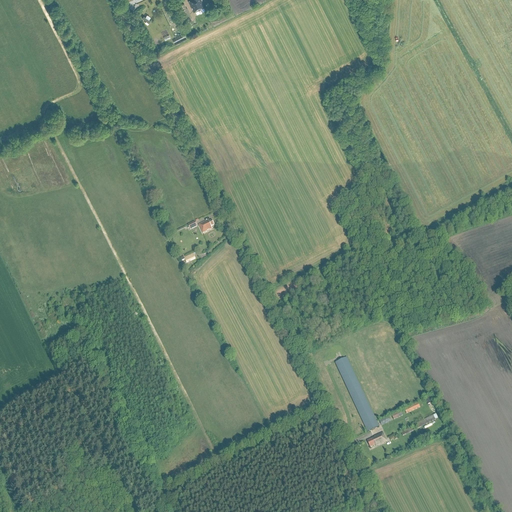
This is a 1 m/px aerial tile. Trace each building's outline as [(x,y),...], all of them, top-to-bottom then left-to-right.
[(190,0),(188,1),(193,11),(205,6),(201,0),(190,0)] [(184,3),(176,7),(183,21),(191,17),(187,7),(186,8),(184,3)] [(211,227),(214,225),(212,220),(208,222),(208,221),(199,225),(203,233),(212,229),(211,227)] [(197,227),(195,222),(187,225),(190,230),(197,227)] [(184,257),(182,258),(180,258),(182,261),(184,260),(186,264),(195,259),(193,254),(184,258),(184,257)] [(347,358),(335,364),(367,432),(378,427),(347,358)] [(430,396),(424,399),(427,404),(427,405),(433,403),(432,402),(430,398),(430,396)] [(404,410),(406,414),(420,408),(418,403),(404,410)] [(394,412),(396,417),(405,414),(403,409),(394,412)] [(435,420),(433,416),(415,425),(417,429),(435,420)] [(379,422),(381,426),(390,422),(388,417),(379,422)] [(413,431),(412,428),(401,433),(402,436),(413,431)] [(375,438),(367,442),(370,448),(375,446),(375,447),(386,442),(382,433),(374,437),(375,438)]
